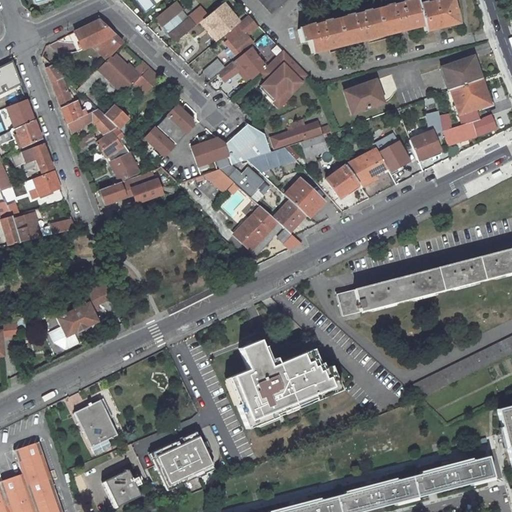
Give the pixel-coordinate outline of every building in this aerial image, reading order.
[(258,0),(272,14),(287,0),(258,0)] [(425,31),(457,23),(451,0),(441,0),(436,1),(427,4),(418,6),(418,3),(416,0),(415,0),(410,1),(402,3),(393,6),(385,8),(370,11),(363,13),(353,15),(345,17),(331,21),(324,23),(314,25),(306,27),(298,29),(302,43),(309,41),(311,53),(424,25),(425,31)] [(167,8),(155,18),(175,43),(187,33),(207,16),(200,9),(183,22),(177,15),(182,10),(175,2),(167,8)] [(239,23),(223,3),(201,22),(207,30),(212,25),(222,37),(239,23)] [(237,27),(226,37),(240,53),(253,42),(247,35),(258,26),(249,16),(237,26),(237,27)] [(99,21),(74,33),(82,50),(91,45),(98,42),(111,55),(122,43),(99,21)] [(217,41),(222,37),(212,25),(207,30),(217,41)] [(274,58),(281,50),(264,35),(257,43),(274,58)] [(111,55),(98,42),(91,45),(106,60),(108,58),(111,55)] [(265,67),(247,48),(241,54),(242,55),(217,75),(223,82),(238,71),(242,67),(253,78),(259,73),(265,67)] [(266,80),(259,87),(272,101),(286,88),(290,93),(307,76),(282,51),(265,67),(259,73),(266,80)] [(115,55),(112,58),(123,69),(126,66),(115,55)] [(229,62),(223,55),(203,72),(209,79),(229,62)] [(473,56),(441,67),(449,91),(481,80),(473,56)] [(149,69),(142,62),(134,70),(128,64),(126,66),(123,69),(112,58),(108,58),(106,60),(98,69),(102,74),(123,95),(134,84),(149,69)] [(51,83),(63,78),(51,66),(45,69),(51,83)] [(253,78),(242,67),(238,71),(249,83),(253,78)] [(102,74),(98,69),(83,84),(84,86),(79,91),(96,107),(107,96),(97,87),(93,83),(101,75),(102,74)] [(159,79),(149,69),(134,84),(144,94),(159,79)] [(104,78),(101,75),(93,83),(97,87),(104,78)] [(3,76),(0,77),(0,96),(1,96),(10,92),(3,76)] [(63,78),(51,83),(61,108),(71,103),(69,98),(65,87),(69,84),(63,78)] [(351,114),(383,103),(375,80),(343,91),(351,114)] [(490,104),(481,80),(449,91),(459,117),(462,125),(473,121),(479,119),(476,109),(490,104)] [(277,106),(290,93),(286,88),(272,101),(277,106)] [(413,89),(402,93),(406,103),(417,99),(413,89)] [(435,95),(424,99),(425,105),(436,102),(435,95)] [(80,112),(76,100),(74,101),(71,103),(61,108),(67,124),(82,117),(80,112)] [(19,104),(27,123),(34,120),(27,101),(19,104)] [(128,119),(113,105),(104,115),(117,128),(119,129),(124,124),(128,119)] [(193,125),(191,119),(176,105),(157,126),(176,144),(193,125)] [(93,106),(80,112),(82,117),(97,109),(93,106)] [(104,115),(98,109),(97,109),(82,117),(67,124),(70,134),(91,121),(104,135),(117,128),(104,115)] [(438,113),(427,115),(429,128),(441,126),(439,116),(438,113)] [(448,114),(439,116),(441,126),(442,132),(451,129),(449,120),(448,114)] [(479,119),(473,121),(478,135),(496,128),(490,115),(479,119)] [(459,117),(449,120),(451,129),(462,125),(459,117)] [(27,123),(15,129),(16,133),(22,147),(41,139),(34,120),(27,123)] [(292,130),(270,138),(274,149),(303,138),(304,141),(321,135),(317,122),(303,127),(301,120),(290,124),(292,130)] [(451,129),(442,132),(443,138),(445,137),(448,145),(478,135),(473,121),(462,125),(451,129)] [(323,134),(332,131),(329,124),(321,128),(323,134)] [(228,156),(231,165),(246,160),(270,152),(264,135),(246,125),(224,143),(228,156)] [(429,132),(410,140),(418,160),(441,151),(436,140),(443,138),(442,132),(441,126),(429,128),(429,132)] [(174,146),(154,127),(145,138),(164,156),(174,146)] [(117,128),(96,143),(98,145),(110,162),(128,153),(122,145),(125,143),(121,137),(123,136),(123,135),(119,129),(117,128)] [(7,132),(0,135),(0,143),(10,139),(9,136),(7,132)] [(94,141),(96,140),(93,134),(74,143),(76,150),(94,141)] [(304,141),(300,142),(305,156),(326,149),(326,147),(330,146),(326,136),(322,137),(321,135),(304,141)] [(228,156),(224,143),(217,139),(191,148),(197,167),(228,156)] [(94,141),(76,150),(79,157),(88,152),(87,151),(98,145),(96,143),(94,141)] [(378,141),(373,144),(375,147),(376,149),(386,168),(389,172),(409,161),(398,142),(382,151),(380,148),(381,147),(378,141)] [(51,167),(43,143),(10,157),(11,160),(12,159),(15,167),(17,166),(21,168),(34,163),(37,161),(40,171),(51,167)] [(270,152),(246,160),(260,172),(295,160),(284,147),(270,152)] [(372,150),(345,165),(359,184),(360,185),(374,177),(373,175),(386,168),(376,149),(372,150)] [(128,153),(110,162),(119,181),(138,172),(135,165),(134,163),(129,153),(128,153)] [(221,169),(219,170),(228,178),(235,170),(241,176),(248,169),(256,176),(260,172),(246,160),(231,165),(221,169)] [(0,164),(0,190),(1,191),(8,189),(10,187),(12,187),(10,182),(7,183),(0,164)] [(354,187),(359,184),(345,165),(325,180),(339,199),(354,187)] [(235,170),(228,178),(231,181),(249,197),(255,203),(268,188),(261,182),(262,181),(256,176),(248,169),(241,176),(235,170)] [(210,173),(204,175),(221,191),(231,181),(228,178),(219,170),(210,173)] [(53,171),(24,182),(27,191),(30,191),(33,199),(59,188),(53,171)] [(155,180),(151,171),(134,178),(135,180),(131,182),(129,179),(126,180),(130,191),(133,190),(134,194),(132,195),(136,204),(162,194),(156,180),(155,180)] [(374,177),(360,185),(361,186),(362,188),(376,180),(374,177)] [(126,180),(99,190),(104,205),(132,195),(134,194),(133,190),(130,191),(126,180)] [(307,217),(321,202),(298,180),(284,195),(289,200),(305,216),(307,217)] [(24,186),(22,183),(12,187),(10,187),(12,191),(24,186)] [(289,200),(272,218),(282,227),(285,229),(289,233),(305,216),(289,200)] [(0,219),(12,216),(7,206),(5,201),(0,202),(0,219)] [(14,203),(7,206),(12,216),(18,214),(14,203)] [(255,255),(282,227),(272,218),(260,207),(234,234),(234,236),(255,255)] [(18,214),(12,216),(20,242),(75,229),(71,220),(50,225),(50,226),(38,229),(35,216),(31,218),(29,214),(18,217),(18,214)] [(12,216),(0,219),(8,245),(20,242),(12,216)] [(289,233),(285,229),(277,238),(289,250),(302,243),(299,241),(298,241),(289,233)] [(511,248),(336,294),(341,317),(511,272),(511,248)] [(104,283),(74,298),(78,307),(56,318),(65,338),(76,333),(88,327),(98,322),(94,312),(91,307),(96,305),(111,297),(104,283)] [(15,319),(0,320),(0,356),(3,356),(1,337),(16,335),(15,319)] [(511,335),(406,388),(419,399),(511,353),(511,335)] [(236,405),(246,429),(256,425),(255,422),(260,420),(261,423),(271,419),(270,416),(275,414),(314,398),(315,401),(340,390),(336,381),(334,382),(332,376),(330,377),(326,368),(322,370),(319,364),(318,365),(314,359),(312,360),(308,351),(277,364),(270,367),(262,347),(259,340),(238,349),(247,370),(228,378),(238,404),(236,405)] [(264,346),(262,347),(270,367),(277,364),(275,358),(270,360),(264,346)] [(314,398),(275,414),(276,416),(315,401),(314,398)] [(88,406),(73,413),(91,448),(107,440),(116,435),(108,418),(107,419),(104,412),(105,412),(100,400),(90,405),(89,403),(87,404),(88,406)] [(511,405),(497,409),(501,427),(507,447),(511,467),(511,405)] [(504,448),(507,447),(501,427),(499,428),(504,448)] [(149,453),(166,490),(213,469),(196,432),(149,453)] [(111,447),(107,440),(91,448),(95,455),(111,447)] [(63,511),(39,442),(13,451),(21,474),(0,481),(0,511),(63,511)] [(358,511),(394,503),(416,497),(470,483),(493,477),(487,456),(472,460),(420,474),(396,480),(344,494),(320,500),(274,511),(358,511)] [(471,458),(419,471),(420,474),(472,460),(471,458)] [(127,470),(103,481),(116,507),(140,496),(135,486),(143,482),(139,476),(132,479),(127,470)] [(493,477),(470,483),(471,486),(493,480),(493,477)] [(395,478),(343,491),(344,494),(396,480),(395,478)] [(89,485),(99,502),(106,498),(97,481),(89,485)] [(417,500),(416,497),(394,503),(395,506),(417,500)] [(319,498),(267,511),(274,511),(320,500),(319,498)]
